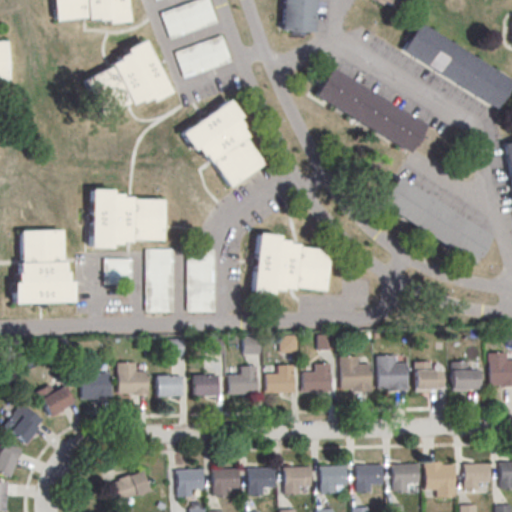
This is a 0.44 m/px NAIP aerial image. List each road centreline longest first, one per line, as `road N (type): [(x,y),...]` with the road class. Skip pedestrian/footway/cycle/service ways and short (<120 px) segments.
road 1 (residential): [(511,425),(114,436),(77,447),(52,472)]
road 2 (residential): [(221,0),(241,59),(322,212),(423,295),(511,315)]
road 3 (residential): [(401,258),(377,317),(246,327),(0,327)]
road 4 (residential): [(511,292),(411,265),(353,217),(316,167),(244,0)]
